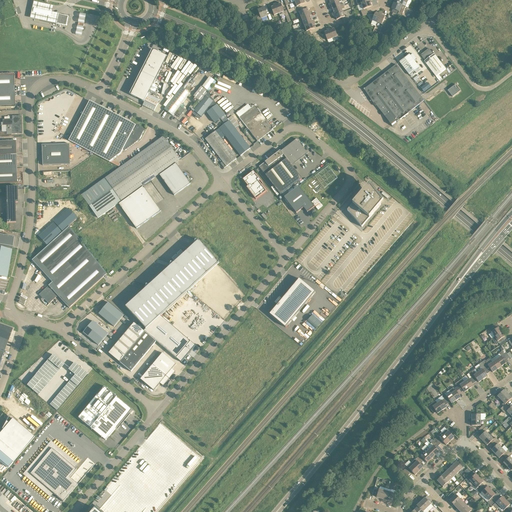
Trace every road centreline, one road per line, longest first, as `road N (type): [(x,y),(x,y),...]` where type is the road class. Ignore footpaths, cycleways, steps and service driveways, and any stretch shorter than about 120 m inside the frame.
road 1 (tertiary): [(511,257),(323,102),(149,13)]
road 2 (secondary): [(476,260),(275,511)]
road 3 (residential): [(100,92),(52,79),(29,97),(31,204),(7,305),(25,320)]
road 4 (residential): [(221,182),(291,127),(346,166),(346,188),(288,257)]
road 5 (residential): [(426,26),(359,77),(338,82),(256,36),(242,2)]
road 6 (residential): [(58,328),(221,182)]
road 7 (residential): [(288,257),(158,412)]
road 8 (residential): [(100,92),(178,133),(221,182)]
road 9 (residential): [(158,412),(71,511)]
road 10 (residential): [(58,328),(158,412)]
road 11 (residential): [(426,26),(475,88),(494,87),(511,73)]
